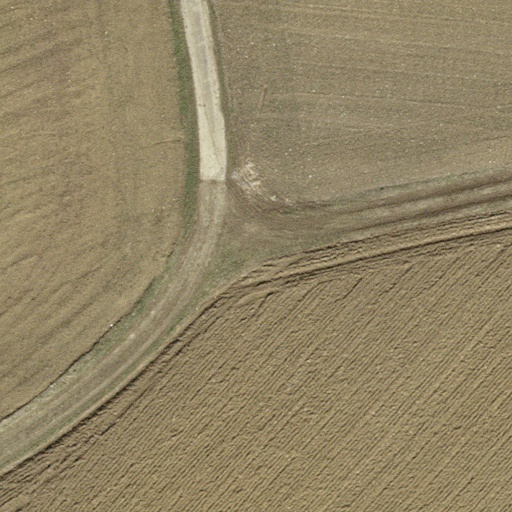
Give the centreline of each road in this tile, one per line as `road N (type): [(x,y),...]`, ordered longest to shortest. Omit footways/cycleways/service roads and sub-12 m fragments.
road 1 (track): [(199,248),(403,196),(511,178)]
road 2 (track): [(199,248),(55,414),(0,458)]
road 3 (track): [(195,0),(214,108),(199,248)]
